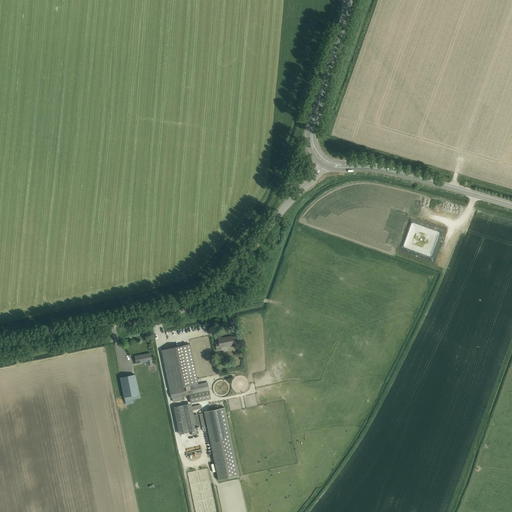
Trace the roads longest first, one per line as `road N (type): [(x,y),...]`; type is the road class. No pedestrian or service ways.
road 1 (tertiary): [(190,301),(224,278),(325,161)]
road 2 (secondary): [(511,205),(325,161)]
road 3 (track): [(329,137),(511,191)]
road 4 (secondary): [(313,124),(347,0)]
